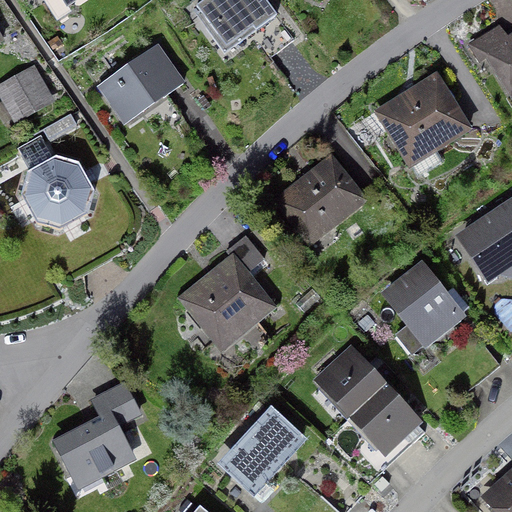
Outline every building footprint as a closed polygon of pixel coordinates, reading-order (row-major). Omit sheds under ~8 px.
[(37,0),(50,19),(79,0),(37,0)] [(195,16),(224,55),(257,32),(263,41),(277,31),(270,22),(277,17),(265,0),(205,0),(196,7),(200,12),(195,16)] [(511,38),(509,41),(499,28),(468,45),(480,62),(489,56),(511,90),(511,89),(511,38)] [(96,89),(124,128),(186,84),(158,45),(96,89)] [(15,126),(55,103),(34,66),(0,85),(0,99),(2,103),(0,103),(0,117),(4,125),(12,120),(15,126)] [(408,167),(466,132),(434,79),(376,114),(383,125),(377,129),(384,140),(390,136),(408,167)] [(44,131),(50,142),(77,126),(70,115),(44,131)] [(89,218),(95,194),(86,178),(79,165),(56,159),(52,161),(43,144),(45,143),(41,136),(17,150),(19,157),(21,156),(30,173),(26,175),(21,197),(23,200),(10,206),(21,227),(33,221),(35,226),(60,233),(89,218)] [(309,249),(368,203),(332,155),(272,202),(309,249)] [(511,200),(455,238),(487,287),(499,279),(511,280),(511,200)] [(265,261),(246,237),(226,253),(229,257),(177,299),(222,354),(278,310),(249,274),(265,261)] [(425,353),(467,320),(462,314),(469,308),(453,287),(445,293),(422,264),(381,296),(406,328),(394,337),(412,358),(423,349),(425,353)] [(296,304),(305,313),(321,299),(311,289),(296,304)] [(501,367),(481,343),(448,370),(467,394),(501,367)] [(351,346),(313,381),(320,389),(315,394),(340,421),(343,418),(347,423),(387,386),(351,346)] [(423,425),(387,386),(347,423),(349,424),(343,430),(370,459),(378,452),(385,460),(423,425)] [(118,430),(140,419),(123,387),(91,403),(100,420),(56,443),(80,488),(134,460),(118,430)] [(218,467),(253,500),(308,443),(271,409),(218,467)] [(511,511),(511,469),(480,499),(489,509),(486,511),(511,511)] [(178,511),(179,511),(188,511),(194,506),(187,500),(178,511)]
